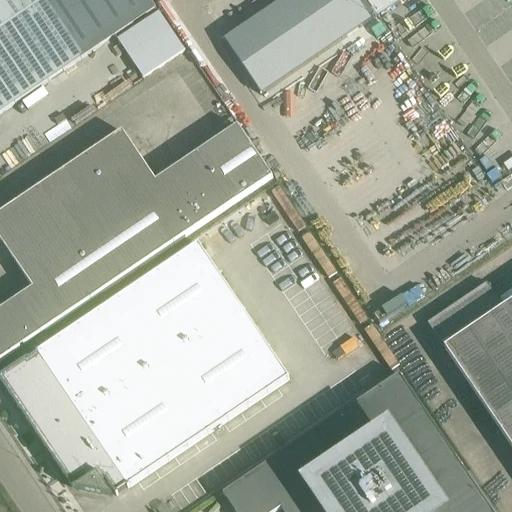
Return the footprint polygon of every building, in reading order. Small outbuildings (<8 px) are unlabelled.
[(0,0),(0,114),(157,9),(150,0),(0,0)] [(284,0),(224,41),(261,96),(371,21),(370,20),(376,16),(377,18),(403,0),(284,0)] [(118,41),(144,80),(185,53),(158,14),(118,41)] [(0,362),(273,178),(238,127),(156,182),(122,133),(0,215),(0,240),(33,290),(1,311),(0,309),(0,362)] [(116,497),(118,496),(117,494),(127,488),(128,489),(289,380),(199,246),(37,354),(38,356),(28,362),(27,361),(0,379),(0,381),(72,488),(86,479),(88,482),(74,491),(113,499),(103,485),(107,483),(116,497)] [(511,304),(504,310),(487,285),(428,325),(511,449),(511,304)] [(223,495),(234,511),(278,511),(282,510),(282,511),(490,511),(399,376),(223,495)]
